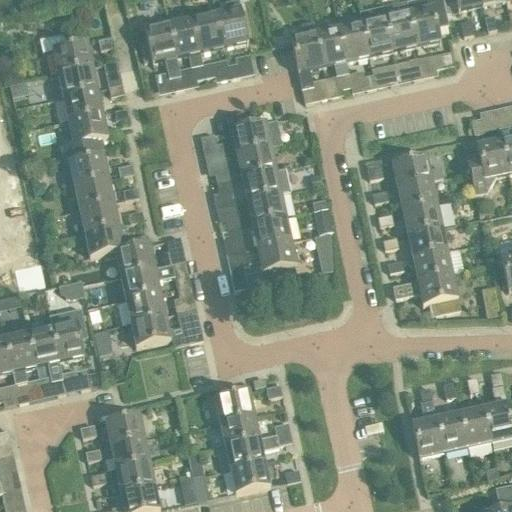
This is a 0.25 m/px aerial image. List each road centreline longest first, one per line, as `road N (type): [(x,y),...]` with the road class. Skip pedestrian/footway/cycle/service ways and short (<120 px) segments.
road 1 (residential): [(324,345),(253,360),(221,339),(174,116),(279,90)]
road 2 (residential): [(369,347),(327,121),(478,89)]
road 3 (residential): [(46,511),(29,425),(113,405)]
road 4 (residential): [(357,506),(324,345)]
road 5 (residential): [(369,347),(511,343)]
